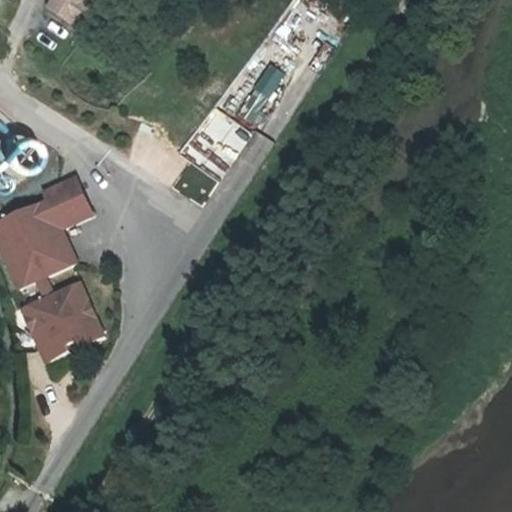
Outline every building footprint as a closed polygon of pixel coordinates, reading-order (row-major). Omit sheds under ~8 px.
[(97,0),(60,0),(54,9),(73,22),(84,30),(89,24),(104,4),(97,0)] [(273,65),(258,90),(275,101),(290,76),(273,65)] [(241,119),(260,127),(272,100),(253,92),(241,119)] [(95,217),(89,204),(78,178),(73,180),(47,191),(51,202),(63,229),(73,225),(89,219),(95,217)] [(79,264),(74,252),(63,229),(51,202),(0,223),(0,240),(5,252),(13,269),(21,288),(66,269),(79,264)] [(107,341),(89,298),(84,285),(73,289),(25,309),(49,366),(73,356),(89,349),(107,341)]
